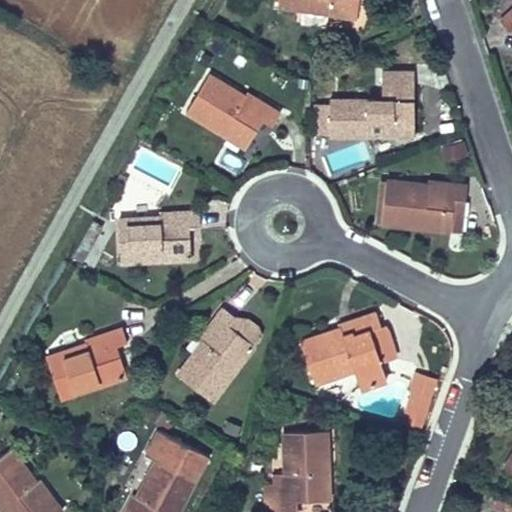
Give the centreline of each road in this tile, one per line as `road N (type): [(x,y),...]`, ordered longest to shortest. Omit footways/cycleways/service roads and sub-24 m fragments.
road 1 (unclassified): [(183,0),(0,324)]
road 2 (residential): [(284,223),(486,319)]
road 3 (residential): [(447,0),(511,206)]
road 4 (residential): [(486,319),(421,511)]
